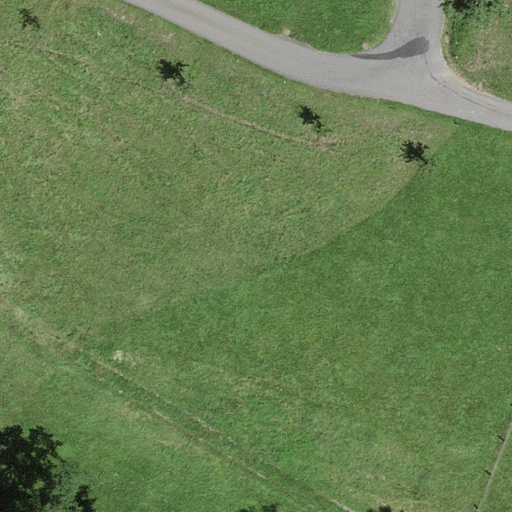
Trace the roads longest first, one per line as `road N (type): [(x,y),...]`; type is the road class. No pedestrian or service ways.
road 1 (track): [(395,90),(301,62),(150,0)]
road 2 (track): [(395,90),(511,119)]
